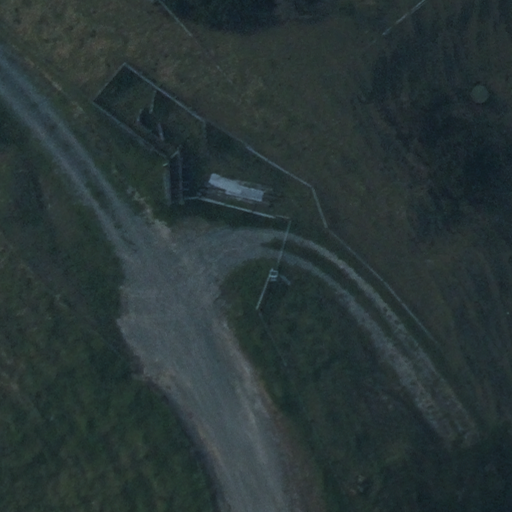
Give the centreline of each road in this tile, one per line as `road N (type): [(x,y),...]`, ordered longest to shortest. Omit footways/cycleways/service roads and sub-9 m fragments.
road 1 (unclassified): [(0,74),(67,144),(159,300),(228,448),(248,511)]
road 2 (track): [(159,300),(227,256),(284,255),(317,273),(348,296),(415,377),(510,511)]
